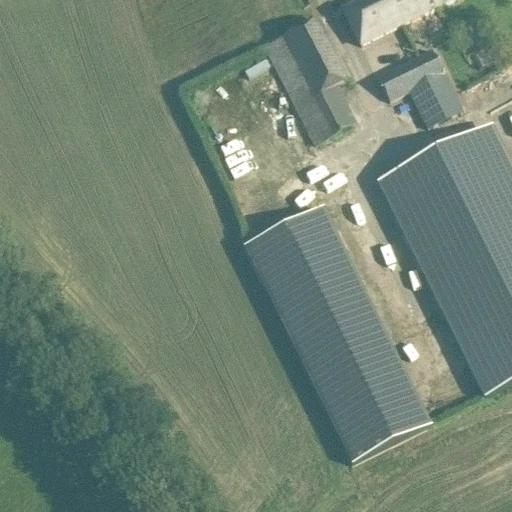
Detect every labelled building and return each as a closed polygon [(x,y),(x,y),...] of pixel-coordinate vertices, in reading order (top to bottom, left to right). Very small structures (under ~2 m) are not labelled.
[(459,0),(366,0),(342,13),(360,49),(459,0)] [(350,86),(319,24),(265,51),(316,149),(356,129),(337,93),(350,86)] [(476,31),(462,38),(473,60),(487,53),(476,31)] [(432,55),(412,65),(377,83),(389,106),(410,96),(428,132),(462,114),(432,55)] [(511,219),(472,141),(395,178),(488,372),(511,360),(511,219)] [(326,211),(245,247),(346,470),(427,433),(326,211)]
